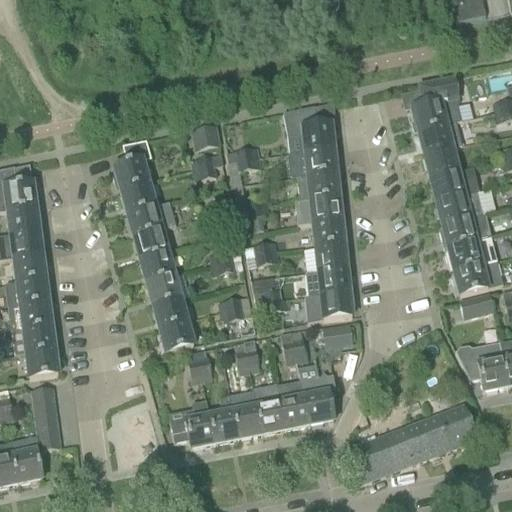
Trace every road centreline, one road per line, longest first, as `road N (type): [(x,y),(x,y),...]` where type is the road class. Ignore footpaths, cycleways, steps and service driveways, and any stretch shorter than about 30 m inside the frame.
road 1 (residential): [(345,511),(333,466),(391,322),(392,298),(355,99)]
road 2 (residential): [(100,511),(58,159)]
road 3 (residential): [(368,511),(511,482)]
